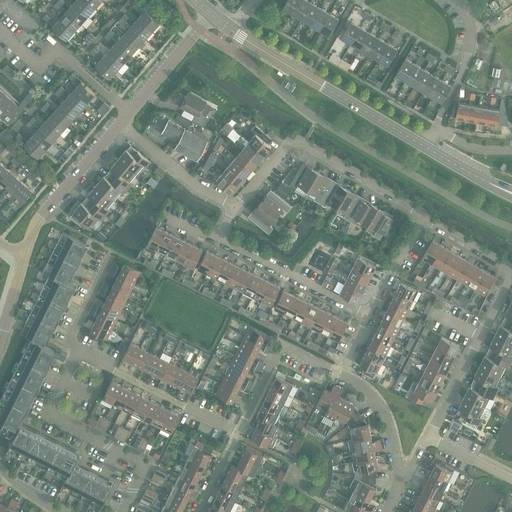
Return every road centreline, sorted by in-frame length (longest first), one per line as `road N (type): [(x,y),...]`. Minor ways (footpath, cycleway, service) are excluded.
road 1 (residential): [(428,436),(510,275),(421,217)]
road 2 (residential): [(421,217),(294,142),(233,208)]
road 3 (residential): [(122,511),(145,464),(47,414),(77,352)]
road 4 (tertiary): [(424,146),(226,27)]
road 5 (residential): [(234,434),(77,352)]
road 6 (residential): [(127,111),(56,48),(39,68),(0,33)]
road 7 (residential): [(366,317),(216,242)]
road 8 (residential): [(20,259),(31,228),(116,124)]
road 9 (residential): [(233,208),(195,189),(116,124)]
road 10 (residential): [(433,132),(468,46),(465,9),(456,0)]
road 11 (residential): [(399,481),(388,426),(368,394),(336,375)]
